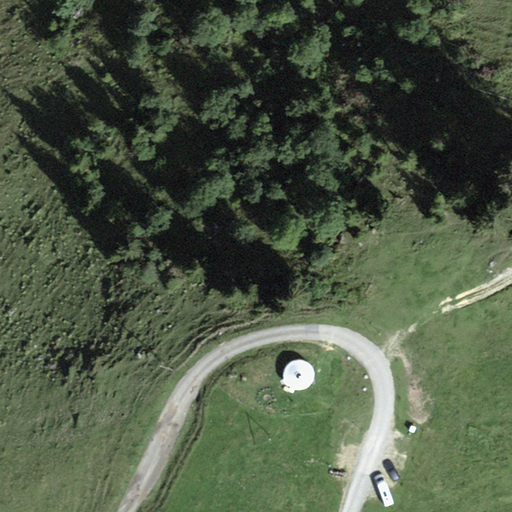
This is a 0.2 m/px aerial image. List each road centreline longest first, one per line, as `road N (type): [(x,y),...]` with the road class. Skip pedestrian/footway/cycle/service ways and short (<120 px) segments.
road 1 (residential): [(355,501),(381,420),(381,377),(357,345),(309,331),(247,341),(201,369),(177,400),(126,511)]
road 2 (track): [(511,278),(439,311),(373,359)]
